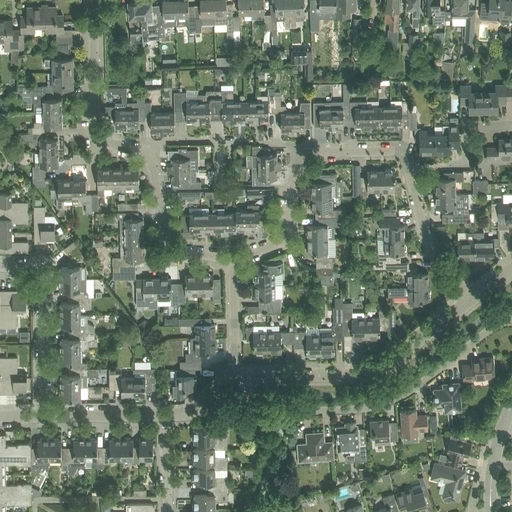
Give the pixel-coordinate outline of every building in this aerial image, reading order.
[(140,1),(134,1),(133,0),(131,0),(130,1),(128,2),(132,42),(138,42),(137,34),(143,34),(143,29),(142,29),(140,1)] [(146,0),(146,1),(140,1),(142,29),(143,29),(143,34),(144,41),(149,41),(148,24),(158,23),(157,5),(152,5),(151,0),(150,0),(149,0),(146,0)] [(157,5),(158,23),(160,37),(165,36),(164,26),(177,25),(175,0),(172,0),(164,0),(163,0),(162,0),(163,5),(157,5)] [(175,0),(177,25),(190,25),(189,18),(188,0),(175,0)] [(201,17),(195,17),(196,32),(196,36),(201,36),(200,32),(203,32),(202,24),(215,23),(214,15),(213,0),(200,0),(201,5),(201,8),(201,15),(201,17)] [(213,0),(214,15),(215,23),(227,23),(227,30),(234,30),(233,16),(233,3),(227,4),(226,0),(213,0)] [(252,13),(251,0),(238,0),(239,13),(245,13),(245,20),(252,19),(252,13)] [(251,0),(252,13),(252,19),(265,18),(265,14),(265,12),(265,6),(264,0),(251,0)] [(277,13),(271,14),(272,29),(272,35),(277,35),(277,20),(285,20),(285,27),(291,27),(290,0),(275,0),(276,5),(277,13)] [(304,0),(290,0),(291,27),(297,26),(297,20),(305,20),(305,12),(304,4),(304,0)] [(319,0),(320,9),(336,9),(338,9),(338,0),(319,0)] [(336,9),(336,17),(349,17),(349,9),(357,9),(357,3),(356,0),(338,0),(338,9),(336,9)] [(385,10),(385,22),(390,23),(390,29),(388,29),(388,43),(390,43),(390,48),(398,48),(398,30),(400,3),(400,0),(385,0),(386,2),(385,10)] [(407,0),(407,2),(407,9),(414,9),(413,20),(413,27),(419,28),(420,20),(420,2),(420,0),(407,0)] [(423,3),(423,11),(424,11),(433,11),(433,20),(433,24),(438,24),(440,24),(445,24),(445,22),(445,20),(446,20),(446,17),(446,11),(441,11),(440,0),(424,0),(424,3),(423,3)] [(446,11),(446,17),(453,17),(466,17),(466,27),(467,27),(466,41),(474,41),(476,19),(477,9),(469,9),(468,0),(452,0),(453,11),(446,11)] [(481,2),(480,18),(511,20),(511,4),(505,4),(505,0),(490,0),(490,2),(481,2)] [(56,6),(42,7),(42,25),(49,25),(50,32),(56,32),(57,37),(73,36),(72,29),(64,29),(63,15),(57,15),(56,6)] [(35,25),(42,25),(42,7),(28,7),(28,18),(22,18),(22,31),(35,31),(35,25)] [(0,19),(0,38),(5,39),(5,50),(11,49),(19,49),(19,54),(20,53),(20,48),(19,33),(19,30),(19,34),(13,34),(12,20),(0,19)] [(354,23),(353,35),(362,36),(362,24),(354,23)] [(434,42),(445,42),(446,32),(434,32),(434,42)] [(501,32),(501,50),(510,50),(510,32),(501,32)] [(410,33),(409,54),(417,55),(418,44),(418,36),(419,33),(410,33)] [(73,36),(57,37),(57,53),(69,53),(69,43),(73,43),(73,36)] [(19,54),(19,49),(11,49),(12,63),(20,63),(19,54)] [(304,50),(292,50),(292,63),(305,63),(305,81),(313,81),(313,78),(312,49),(304,49),(304,50)] [(53,65),(53,72),(74,72),(73,58),(45,58),(45,65),(53,65)] [(442,61),(441,80),(452,81),(454,61),(442,61)] [(221,68),(216,69),(216,74),(219,77),(224,71),(221,68)] [(53,80),(48,80),(48,86),(53,86),(54,86),(64,86),(74,86),(74,72),(53,72),(53,80)] [(498,100),(507,100),(507,99),(507,87),(507,84),(496,85),(497,91),(484,91),(484,110),(499,110),(498,100)] [(471,111),(484,110),(484,91),(471,92),(471,85),(461,85),(461,101),(470,101),(471,111)] [(19,87),(18,95),(19,95),(23,95),(31,95),(31,93),(46,93),(46,92),(46,86),(31,86),(19,87)] [(204,102),(199,102),(199,116),(199,125),(203,125),(203,120),(211,120),(211,118),(211,116),(211,109),(217,109),(216,90),(207,90),(204,102)] [(234,90),(216,90),(217,109),(222,109),(222,116),(223,118),(223,120),(230,120),(231,124),(234,124),(234,101),(234,90)] [(269,95),(257,95),(257,101),(258,116),(258,124),(262,124),(262,119),(269,119),(269,112),(275,112),(275,95),(275,90),(269,90),(269,95)] [(46,93),(31,93),(31,95),(32,102),(34,102),(34,113),(44,112),(62,112),(62,98),(62,97),(57,97),(57,98),(54,98),(51,98),(51,92),(46,92),(46,93)] [(137,102),(127,102),(127,108),(128,116),(128,131),(132,131),(132,127),(140,126),(140,120),(145,120),(145,115),(145,102),(145,92),(137,93),(137,102)] [(187,92),(181,92),(181,96),(181,110),(187,110),(187,116),(187,121),(195,120),(195,125),(199,125),(198,96),(187,96),(187,92)] [(275,95),(275,112),(282,112),(282,131),(290,131),(290,135),(294,135),(293,112),(287,112),(287,105),(281,105),(281,94),(275,95)] [(240,101),(234,101),(234,124),(238,124),(238,119),(246,119),(246,116),(246,101),(245,95),(240,95),(240,101)] [(115,101),(115,106),(123,106),(123,108),(127,108),(127,102),(127,100),(115,101)] [(403,106),(391,106),(391,129),(395,129),(395,125),(403,124),(403,114),(409,114),(409,111),(409,103),(409,100),(403,100),(403,106)] [(254,124),(258,124),(257,101),(246,101),(246,119),(254,119),(254,124)] [(300,112),(293,112),(294,135),(298,135),(298,130),(306,130),(305,127),(311,127),(310,102),(310,101),(301,101),(300,112)] [(344,101),(332,101),(332,102),(332,130),(337,130),(336,126),(344,126),(344,119),(350,119),(350,102),(344,102),(344,101)] [(367,101),(350,102),(350,119),(356,119),(356,125),(364,125),(364,130),(368,130),(367,107),(367,101)] [(145,102),(145,115),(151,115),(152,131),(159,131),(159,135),(164,135),(163,113),(152,113),(152,102),(145,102)] [(329,102),(314,102),(314,126),(315,126),(328,126),(329,130),(332,130),(332,102),(329,102)] [(124,131),(128,131),(127,108),(123,108),(123,106),(115,106),(109,106),(110,118),(116,118),(116,127),(124,127),(124,131)] [(391,106),(379,107),(379,125),(387,125),(388,129),(391,129),(391,106)] [(379,107),(367,107),(368,130),(372,130),(372,125),(379,125),(379,107)] [(32,127),(27,127),(27,132),(32,132),(45,132),(45,126),(58,126),(58,127),(62,127),(62,126),(62,116),(62,112),(44,112),(44,116),(44,121),(44,122),(43,122),(34,122),(35,126),(32,126),(32,127)] [(175,113),(163,113),(164,135),(168,135),(168,131),(176,131),(175,113)] [(444,133),(435,134),(436,153),(438,153),(438,155),(444,155),(444,153),(451,153),(451,148),(459,147),(459,133),(459,117),(451,117),(451,124),(444,124),(444,133)] [(421,154),(436,153),(435,134),(427,134),(427,129),(415,130),(415,140),(421,139),(421,154)] [(45,132),(32,132),(32,136),(32,139),(33,144),(40,144),(40,152),(59,152),(58,138),(58,137),(54,137),(54,138),(45,138),(45,132)] [(494,147),(494,160),(494,162),(507,162),(507,157),(511,156),(511,138),(500,139),(500,150),(494,150),(494,147)] [(253,145),(253,166),(282,166),(282,161),(278,162),(277,154),(271,154),(271,148),(263,148),(260,145),(253,145)] [(172,166),(168,166),(168,170),(196,170),(199,170),(198,149),(187,149),(187,147),(179,148),(179,150),(179,158),(172,158),(172,166)] [(33,166),(33,172),(46,172),(46,166),(54,166),(54,167),(59,167),(59,166),(59,152),(40,152),(41,161),(35,161),(36,166),(33,166)] [(121,169),(112,169),(112,187),(121,186),(121,191),(126,191),(125,164),(121,164),(121,169)] [(253,167),(252,167),(253,178),(253,184),(261,184),(271,184),(271,178),(278,177),(278,170),(282,169),(282,166),(253,166),(253,167)] [(126,168),(125,168),(126,186),(133,186),(135,186),(135,191),(139,191),(139,172),(141,172),(141,168),(139,168),(132,168),(126,168)] [(112,169),(97,169),(97,173),(98,173),(98,194),(98,195),(105,195),(105,187),(112,187),(112,169)] [(386,170),(382,170),(382,191),(395,190),(395,194),(401,194),(401,182),(396,182),(396,170),(393,170),(393,169),(386,169),(386,170)] [(196,170),(168,170),(168,174),(172,174),(173,182),(179,182),(179,188),(201,187),(201,181),(196,181),(196,170)] [(361,186),(361,196),(367,196),(369,196),(369,191),(382,191),(382,170),(368,171),(368,186),(361,186)] [(437,179),(437,194),(463,193),(455,193),(455,180),(463,180),(463,172),(451,172),(452,179),(437,179)] [(312,192),(313,197),(332,196),(332,183),(337,182),(337,173),(318,174),(318,183),(312,183),(312,186),(311,186),(311,192),(312,192)] [(59,198),(57,198),(57,207),(64,207),(63,199),(73,199),(72,180),(57,181),(57,185),(59,185),(59,198)] [(73,199),(82,198),(82,203),(86,203),(86,213),(92,213),(92,210),(92,194),(86,194),(86,185),(88,185),(88,180),(86,180),(72,180),(73,199)] [(482,193),(482,180),(474,180),(474,193),(482,193)] [(271,188),(248,188),(248,196),(271,196),(271,195),(271,189),(271,188)] [(0,212),(28,212),(28,201),(12,202),(12,192),(0,192),(0,212)] [(455,207),(456,214),(469,213),(469,203),(463,203),(463,193),(437,194),(437,208),(455,207)] [(332,196),(313,197),(313,211),(316,211),(327,210),(328,217),(339,217),(343,217),(342,210),(336,210),(335,210),(335,209),(332,209),(332,196)] [(511,202),(498,203),(498,216),(508,216),(508,223),(511,223),(511,202)] [(260,204),(248,204),(248,210),(249,233),(253,233),(253,229),(260,229),(260,210),(260,204)] [(35,206),(35,233),(35,243),(42,243),(42,240),(55,240),(55,222),(45,222),(45,206),(35,206)] [(202,208),(202,213),(202,236),(206,236),(206,232),(214,232),(213,213),(209,213),(209,208),(202,208)] [(382,208),(382,216),(396,216),(396,208),(382,208)] [(213,209),(213,213),(214,232),(221,231),(221,236),(225,236),(225,213),(219,213),(219,209),(213,209)] [(248,210),(237,211),(237,231),(237,229),(245,229),(245,233),(249,233),(248,210)] [(236,213),(225,213),(225,236),(229,236),(229,231),(237,231),(237,211),(236,211),(236,213)] [(0,231),(12,232),(12,223),(29,222),(28,212),(0,212),(0,231)] [(125,223),(125,232),(144,232),(143,218),(143,216),(138,216),(139,218),(130,218),(130,212),(117,212),(117,219),(120,218),(120,223),(125,223)] [(202,236),(202,213),(190,213),(190,215),(181,215),(182,231),(190,231),(190,232),(198,232),(198,236),(202,236)] [(469,213),(456,214),(443,214),(443,222),(474,221),(474,213),(469,213)] [(380,216),(374,217),(374,224),(376,226),(380,226),(380,230),(385,234),(385,239),(405,239),(405,225),(397,225),(396,223),(396,216),(382,216),(380,216)] [(308,228),(307,228),(307,234),(308,234),(308,239),(328,238),(335,238),(334,226),(339,225),(339,217),(328,217),(319,217),(319,225),(316,225),(308,225),(308,228)] [(12,232),(0,231),(0,251),(29,252),(29,241),(12,241),(12,232)] [(120,242),(120,246),(148,245),(148,241),(144,241),(144,232),(125,232),(125,241),(120,242)] [(466,240),(458,240),(459,258),(475,258),(475,240),(474,232),(466,232),(466,240)] [(484,232),(474,232),(475,240),(475,258),(494,258),(494,247),(494,246),(494,238),(484,238),(484,232)] [(317,260),(317,267),(333,267),(333,257),(328,257),(328,252),(328,238),(308,239),(309,253),(320,252),(320,260),(317,260)] [(379,263),(373,263),(373,269),(379,269),(386,269),(386,262),(400,262),(400,259),(397,256),(392,256),(392,253),(401,253),(405,253),(405,250),(407,250),(407,244),(405,244),(405,239),(385,239),(385,253),(379,253),(379,263)] [(64,248),(67,253),(78,246),(74,241),(64,248)] [(120,256),(113,257),(113,272),(120,272),(120,266),(135,266),(135,259),(139,259),(139,261),(144,261),(144,259),(144,246),(144,245),(121,246),(120,246),(120,255),(120,256)] [(255,280),(255,284),(275,284),(275,272),(283,272),(282,262),(265,262),(265,265),(262,265),(263,270),(255,270),(255,274),(253,274),(254,280),(255,280)] [(386,269),(397,268),(397,271),(404,271),(404,274),(409,274),(409,287),(429,286),(429,273),(417,273),(417,268),(409,268),(409,262),(400,262),(386,262),(386,269)] [(59,270),(59,279),(85,278),(85,277),(80,278),(80,266),(61,267),(61,270),(59,270)] [(120,272),(113,272),(114,279),(134,279),(134,280),(137,280),(137,290),(137,299),(144,298),(144,299),(144,305),(149,305),(149,307),(158,307),(158,306),(158,299),(158,298),(157,278),(143,278),(136,279),(136,272),(120,272)] [(283,284),(283,272),(275,272),(275,284),(283,284)] [(204,274),(199,274),(200,294),(213,294),(213,301),(221,301),(221,290),(214,290),(214,274),(210,274),(210,273),(204,273),(204,274)] [(186,293),(179,293),(179,300),(186,300),(186,294),(200,294),(199,274),(185,274),(186,293)] [(333,275),(320,275),(320,283),(334,283),(333,275)] [(162,278),(157,278),(158,298),(158,299),(158,306),(172,305),(179,305),(179,300),(179,293),(172,293),(172,283),(171,278),(168,278),(168,277),(162,277),(162,278)] [(85,278),(59,279),(59,288),(61,288),(61,291),(72,290),(72,296),(85,296),(85,278)] [(259,305),(259,306),(272,305),(273,311),(281,311),(281,297),(275,297),(275,284),(255,284),(255,287),(252,287),(253,298),(259,298),(269,298),(269,305),(259,305)] [(283,297),(283,284),(275,284),(275,297),(281,297),(283,297)] [(409,287),(388,287),(388,295),(409,295),(409,301),(410,301),(410,306),(418,306),(418,301),(429,301),(429,297),(431,297),(431,291),(429,291),(429,286),(409,287)] [(13,290),(7,290),(7,327),(16,327),(17,327),(17,310),(27,310),(27,293),(13,293),(13,290)] [(62,306),(60,306),(60,315),(80,314),(80,312),(80,303),(89,303),(89,296),(85,296),(72,296),(72,303),(61,303),(62,306)] [(333,327),(320,328),(321,355),(335,354),(335,339),(337,339),(337,330),(343,330),(343,307),(343,302),(343,298),(335,298),(335,307),(333,307),(333,314),(333,327)] [(343,302),(343,307),(343,330),(344,330),(344,326),(352,326),(352,338),(356,338),(356,339),(362,339),(362,338),(366,338),(366,318),(353,318),(353,302),(343,302)] [(380,318),(366,318),(366,338),(380,338),(380,325),(389,325),(389,329),(389,310),(380,310),(380,318)] [(72,327),(73,333),(94,332),(94,325),(87,322),(87,314),(80,314),(60,315),(60,324),(62,324),(62,327),(72,327)] [(195,325),(195,339),(215,338),(215,325),(200,325),(200,317),(179,318),(179,325),(195,325)] [(263,351),(268,351),(267,331),(254,331),(254,326),(247,327),(247,340),(254,340),(254,351),(257,351),(257,353),(263,353),(263,351)] [(297,326),(294,326),(294,331),(294,343),(294,347),(302,347),(302,344),(307,343),(307,347),(307,355),(310,355),(310,356),(316,356),(316,355),(321,355),(320,328),(307,328),(307,331),(297,331),(297,326)] [(21,330),(21,339),(30,339),(30,330),(21,330)] [(280,331),(267,331),(268,351),(282,351),(281,343),(281,340),(287,340),(287,343),(294,343),(294,331),(281,331),(280,331)] [(60,342),(60,351),(81,350),(81,349),(88,349),(88,340),(94,338),(94,332),(73,333),(73,339),(62,339),(62,342),(60,342)] [(156,336),(151,340),(155,344),(159,341),(156,336)] [(186,361),(180,361),(180,369),(186,369),(196,369),(201,369),(201,360),(201,353),(216,352),(216,349),(217,349),(217,343),(216,343),(216,338),(196,339),(196,353),(194,353),(194,351),(190,351),(190,353),(186,353),(186,361)] [(73,362),(73,368),(87,368),(87,362),(81,362),(81,350),(60,351),(60,360),(62,359),(62,363),(73,362)] [(18,357),(7,357),(7,394),(14,394),(14,391),(27,391),(27,373),(18,373),(18,357)] [(464,365),(463,365),(464,382),(473,381),(473,378),(479,377),(479,378),(480,378),(487,378),(488,377),(494,376),(494,379),(495,379),(494,366),(495,365),(494,357),(482,358),(482,360),(473,361),(473,359),(472,359),(473,366),(464,367),(464,365)] [(62,378),(60,378),(60,387),(88,386),(88,376),(99,376),(99,368),(87,368),(73,368),(73,374),(62,375),(62,378)] [(152,368),(134,368),(134,377),(134,398),(143,398),(143,396),(146,396),(146,385),(152,385),(152,382),(155,382),(155,369),(154,369),(154,368),(152,368)] [(177,370),(171,370),(171,382),(173,382),(173,388),(173,396),(185,395),(185,389),(196,389),(196,385),(198,385),(198,375),(196,375),(196,369),(186,369),(180,369),(177,369),(177,370)] [(122,377),(122,373),(116,373),(116,385),(122,385),(122,396),(125,396),(125,398),(134,398),(134,377),(122,377)] [(443,389),(434,389),(435,399),(435,400),(435,405),(445,405),(445,408),(446,412),(462,410),(461,406),(459,382),(449,383),(442,384),(443,389)] [(88,386),(60,387),(60,396),(62,396),(62,399),(81,398),(88,398),(88,386)] [(401,410),(402,420),(403,435),(418,434),(418,430),(428,429),(427,414),(417,415),(416,409),(401,410)] [(383,420),(370,421),(371,433),(375,433),(375,438),(375,443),(391,442),(391,440),(399,440),(398,431),(397,421),(397,425),(390,425),(389,422),(389,419),(383,420)] [(351,454),(355,453),(356,461),(367,460),(367,456),(366,444),(359,445),(358,433),(356,433),(356,422),(346,423),(346,426),(337,427),(338,451),(351,450),(351,454)] [(194,430),(193,430),(193,438),(194,438),(194,443),(212,442),(212,445),(212,448),(215,448),(228,448),(228,436),(215,436),(215,428),(194,428),(194,430)] [(313,435),(307,436),(308,443),(298,444),(300,461),(334,458),(333,441),(325,442),(324,432),(312,433),(313,435)] [(449,452),(447,461),(452,462),(462,465),(464,455),(469,456),(472,443),(465,441),(467,434),(468,434),(468,433),(451,434),(450,438),(448,446),(447,451),(449,452)] [(0,454),(32,454),(32,451),(32,443),(18,443),(18,444),(6,445),(1,445),(1,435),(6,435),(6,434),(0,434),(0,454)] [(110,450),(104,450),(104,463),(110,463),(110,458),(122,458),(122,437),(113,438),(113,439),(110,439),(110,450)] [(131,437),(122,437),(122,458),(134,458),(134,463),(140,463),(140,450),(134,450),(134,439),(131,439),(131,437)] [(140,437),(140,450),(140,463),(140,458),(154,458),(154,439),(150,439),(150,437),(140,437)] [(38,451),(32,451),(32,454),(32,465),(32,474),(39,474),(42,467),(50,467),(50,459),(50,438),(41,438),(41,440),(38,440),(38,451)] [(59,438),(50,438),(50,459),(62,459),(62,469),(68,469),(68,451),(62,451),(62,440),(59,440),(59,438)] [(74,450),(68,451),(68,463),(68,469),(68,473),(75,473),(78,467),(86,467),(86,459),(86,438),(77,438),(77,440),(74,440),(74,450)] [(95,438),(86,438),(86,459),(92,458),(92,466),(94,467),(104,467),(104,463),(104,450),(98,450),(98,440),(96,440),(95,440),(95,438)] [(254,438),(253,446),(261,447),(262,439),(254,438)] [(195,450),(193,450),(193,458),(195,458),(195,462),(212,462),(212,467),(212,468),(215,468),(228,468),(228,456),(215,456),(215,451),(215,449),(215,448),(212,448),(194,449),(195,450)] [(0,474),(7,474),(2,474),(2,464),(7,464),(18,464),(18,465),(32,465),(32,454),(0,454),(0,474)] [(447,482),(446,487),(443,496),(444,496),(443,498),(445,500),(449,501),(451,500),(452,498),(458,500),(466,470),(435,462),(431,478),(447,482)] [(195,470),(193,470),(193,478),(195,478),(195,483),(212,482),(212,488),(228,488),(228,476),(228,468),(215,468),(212,468),(195,468),(195,470)] [(382,474),(384,482),(392,479),(389,472),(382,474)] [(0,494),(32,494),(32,486),(32,483),(18,483),(18,485),(7,485),(2,485),(2,475),(7,475),(7,474),(0,474),(0,494)] [(413,488),(396,493),(399,504),(401,511),(406,511),(410,511),(427,511),(430,511),(427,502),(425,496),(430,494),(424,476),(419,478),(423,490),(414,493),(413,488)] [(195,507),(195,509),(217,508),(216,508),(216,501),(228,500),(228,488),(212,488),(212,494),(195,495),(195,499),(193,499),(193,507),(195,507)] [(328,491),(322,492),(325,500),(331,498),(328,491)] [(380,510),(373,511),(399,511),(399,510),(394,493),(383,497),(386,507),(380,508),(380,510)] [(0,511),(1,511),(2,504),(7,504),(18,504),(18,505),(32,505),(32,496),(32,494),(0,494),(0,511)] [(155,511),(155,505),(153,505),(153,503),(132,503),(132,511),(155,511)]
